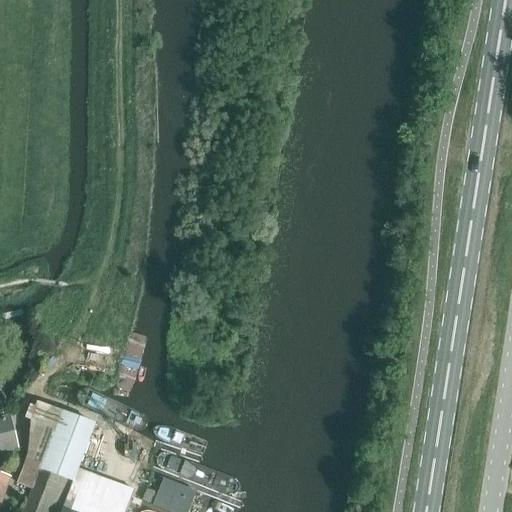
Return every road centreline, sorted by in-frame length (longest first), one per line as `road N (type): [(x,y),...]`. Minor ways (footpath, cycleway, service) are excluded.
road 1 (primary): [(426,511),(505,0)]
road 2 (unclassified): [(511,358),(486,511)]
